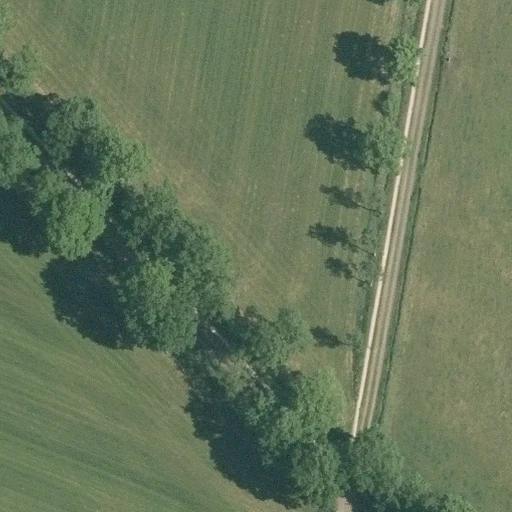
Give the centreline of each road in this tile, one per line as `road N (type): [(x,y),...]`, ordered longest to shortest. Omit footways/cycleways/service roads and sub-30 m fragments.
road 1 (track): [(0,116),(343,482)]
road 2 (track): [(438,0),(374,371),(343,482)]
